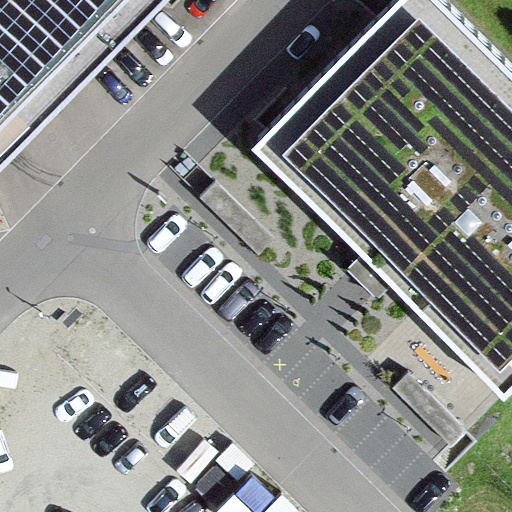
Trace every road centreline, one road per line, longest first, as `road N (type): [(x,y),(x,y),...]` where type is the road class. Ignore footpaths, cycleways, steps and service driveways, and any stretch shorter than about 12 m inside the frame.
road 1 (residential): [(65,230),(352,511)]
road 2 (residential): [(293,0),(65,230)]
